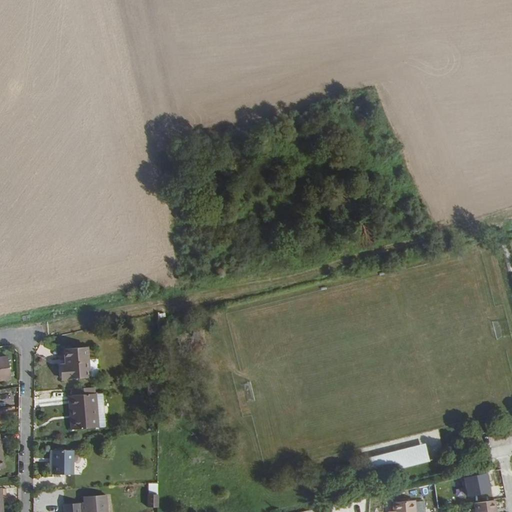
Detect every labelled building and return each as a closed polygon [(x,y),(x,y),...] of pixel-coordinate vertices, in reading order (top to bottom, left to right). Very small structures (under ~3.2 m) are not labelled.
[(193,253),(192,247),(180,250),(181,256),(193,253)] [(67,380),(94,377),(92,348),(69,350),(70,366),(66,366),(67,380)] [(0,376),(10,375),(7,354),(0,354),(0,376)] [(156,395),(156,383),(145,383),(146,396),(156,395)] [(93,388),(71,389),(71,396),(94,395),(93,388)] [(94,395),(96,427),(104,426),(101,394),(94,395)] [(94,395),(71,396),(73,418),(69,419),(70,430),(96,427),(94,395)] [(426,447),(429,460),(432,460),(428,442),(368,454),(372,473),(375,472),(372,459),(426,447)] [(375,472),(429,460),(426,447),(372,459),(375,472)] [(51,475),(71,475),(71,451),(51,452),(51,475)] [(506,500),(503,486),(490,488),(491,501),(494,501),(506,500)] [(106,511),(105,494),(83,496),(83,502),(62,504),(63,511),(106,511)] [(146,507),(156,508),(155,495),(146,495),(146,507)] [(413,511),(413,502),(413,500),(392,502),(393,510),(393,511),(413,511)] [(494,511),(494,501),(491,501),(474,504),(474,511),(494,511)] [(413,502),(413,511),(423,511),(422,502),(413,502)]
